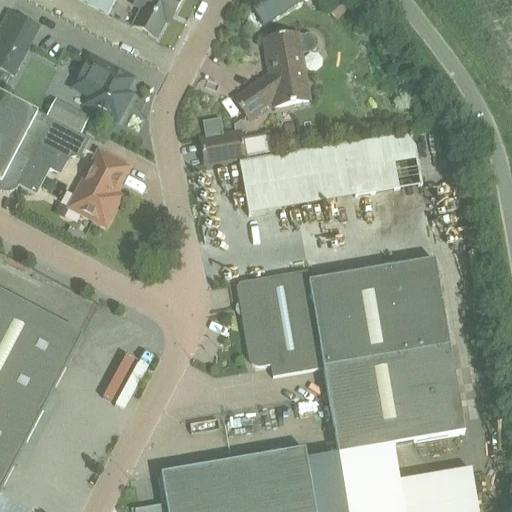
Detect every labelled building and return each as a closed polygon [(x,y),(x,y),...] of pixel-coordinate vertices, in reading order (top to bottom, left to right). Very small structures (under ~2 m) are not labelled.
[(48,0),(51,2),(52,0),(78,0),(109,16),(117,0),(48,0)] [(183,0),(138,0),(135,6),(143,10),(134,27),(158,40),(167,23),(171,25),(183,0)] [(267,0),(253,9),(264,26),(301,2),(299,0),(267,0)] [(0,92),(3,94),(12,76),(14,78),(40,29),(12,14),(0,36),(0,92)] [(310,102),(302,55),(311,54),(314,52),(317,49),(318,47),(318,44),(317,41),(316,39),(314,37),(312,36),(309,35),(307,35),(299,37),(299,36),(266,41),(272,77),(237,101),(251,121),(276,104),(277,108),(310,102)] [(87,105),(120,123),(134,96),(128,93),(135,80),(90,56),(72,89),(90,99),(87,105)] [(39,149),(46,136),(54,121),(47,117),(3,94),(0,92),(0,191),(2,193),(5,194),(6,194),(10,194),(11,194),(14,193),(17,191),(18,190),(39,149)] [(91,119),(56,100),(47,117),(54,121),(82,135),(91,119)] [(82,135),(54,121),(46,136),(83,155),(90,141),(91,140),(82,135)] [(246,159),(242,135),(202,141),(207,166),(246,159)] [(390,137),(350,144),(359,200),(375,197),(379,217),(403,212),(390,137)] [(60,176),(67,163),(40,149),(39,149),(20,187),(18,189),(18,190),(36,199),(50,171),(60,176)] [(100,153),(70,209),(107,228),(123,198),(117,195),(130,169),(100,153)] [(70,230),(64,241),(78,248),(84,238),(70,230)] [(339,457),(466,435),(436,262),(311,284),(309,273),(237,285),(250,360),(251,363),(253,366),(256,368),(259,369),(263,369),(272,367),(274,379),(325,371),(339,457)] [(68,288),(64,297),(86,307),(90,299),(68,288)] [(0,294),(0,495),(83,338),(0,294)] [(314,498),(306,451),(162,476),(167,506),(136,511),(135,511),(348,511),(346,493),(314,498)]
